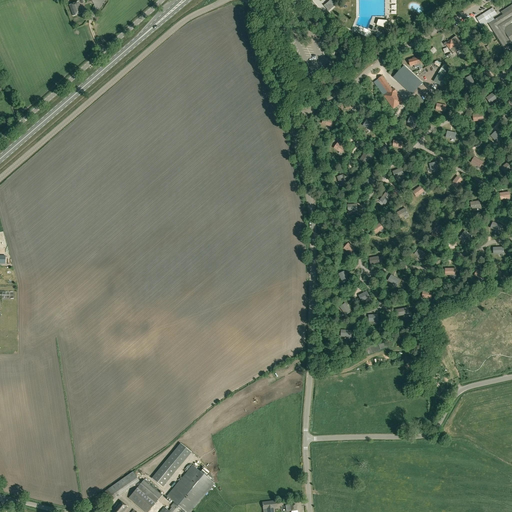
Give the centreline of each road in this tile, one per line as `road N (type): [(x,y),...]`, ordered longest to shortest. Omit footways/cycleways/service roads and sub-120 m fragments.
road 1 (unclassified): [(305,439),(311,223),(288,115)]
road 2 (unclassified): [(0,178),(182,21),(225,0)]
road 3 (unclassified): [(288,115),(328,101),(392,52),(488,0)]
road 4 (unclassified): [(305,439),(426,435),(460,390),(511,377)]
road 5 (unclassified): [(0,140),(161,0)]
road 6 (primary): [(0,158),(124,51)]
road 7 (unclassified): [(288,115),(247,0)]
